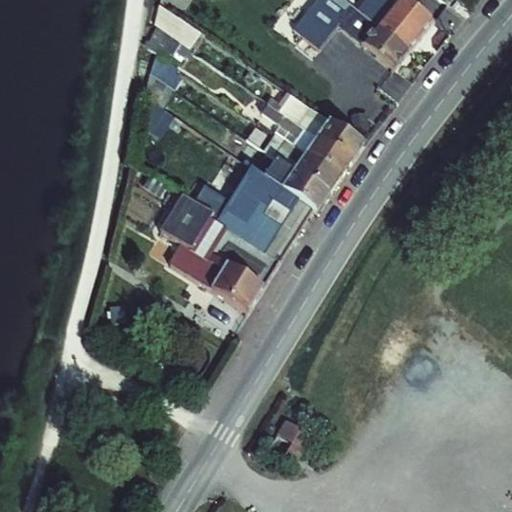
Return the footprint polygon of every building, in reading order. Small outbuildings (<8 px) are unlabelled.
[(317,0),(291,33),(316,52),(336,27),(327,19),(341,2),(338,0),(317,0)] [(369,0),(357,14),(407,54),(434,22),(404,0),(369,0)] [(336,27),(393,72),(407,54),(357,14),(341,2),(327,19),(336,27)] [(160,55),(145,99),(163,110),(187,74),(176,67),(198,33),(156,3),(153,26),(157,28),(150,50),(160,55)] [(300,125),(353,161),(364,145),(311,109),(300,125)] [(343,176),(353,161),(300,125),(289,141),(343,176)] [(259,126),(250,140),(272,155),(280,141),(259,126)] [(296,154),(288,166),(331,194),(343,176),(289,141),(285,147),(296,154)] [(285,147),(277,158),(288,166),(296,154),(285,147)] [(264,177),(313,209),(318,213),(331,194),(288,166),(277,158),(264,177)] [(280,262),(313,209),(264,177),(251,169),(220,217),(218,221),(280,262)] [(185,196),(167,225),(162,232),(185,245),(194,251),(190,257),(181,252),(172,265),(249,313),(280,262),(218,221),(220,217),(185,196)] [(194,251),(185,245),(181,252),(190,257),(194,251)] [(288,419),(271,448),(294,462),(311,433),(288,419)]
